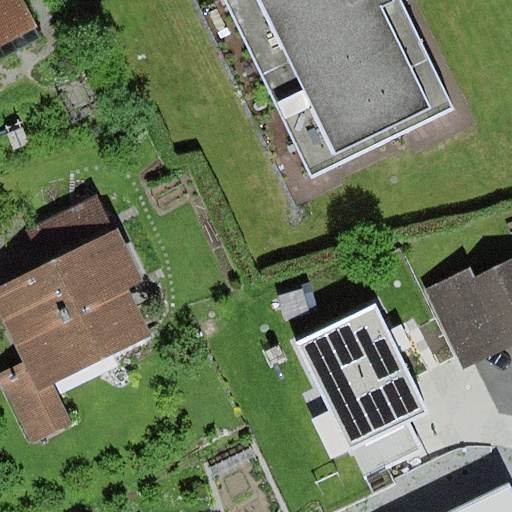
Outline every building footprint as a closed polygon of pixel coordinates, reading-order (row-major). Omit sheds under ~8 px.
[(0,0),(0,58),(43,37),(24,0),(0,0)] [(403,0),(238,0),(320,172),(455,108),(403,0)] [(51,262),(0,288),(0,321),(21,362),(0,372),(0,382),(31,443),(66,425),(48,391),(151,339),(126,291),(138,285),(94,199),(34,229),(51,262)] [(477,271),(432,291),(470,373),(511,353),(511,267),(481,281),(477,271)] [(374,306),(295,345),(349,449),(430,413),(374,306)] [(511,511),(511,509),(500,485),(445,511),(511,511)]
